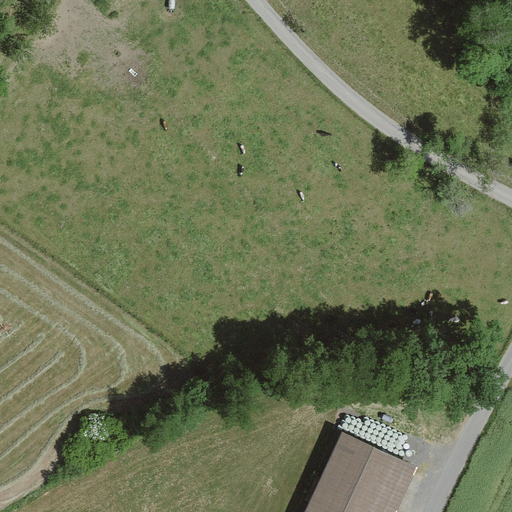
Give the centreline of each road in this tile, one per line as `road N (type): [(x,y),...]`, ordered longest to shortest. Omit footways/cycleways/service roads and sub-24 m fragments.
road 1 (unclassified): [(256,0),(329,81),(435,156),(511,196)]
road 2 (unclassified): [(451,511),(511,383)]
